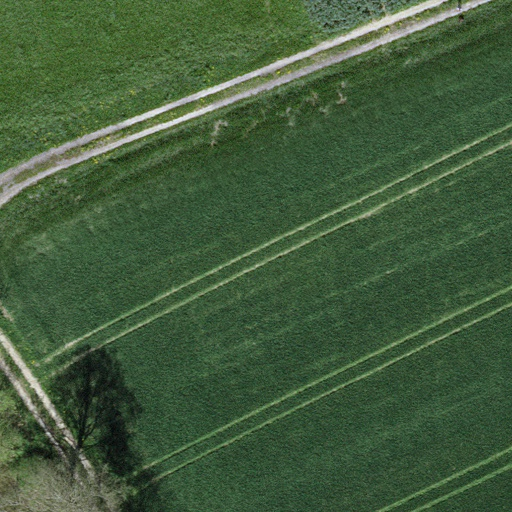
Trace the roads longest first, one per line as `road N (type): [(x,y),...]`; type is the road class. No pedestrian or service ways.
road 1 (track): [(453,0),(59,158),(0,190)]
road 2 (track): [(107,511),(0,347)]
